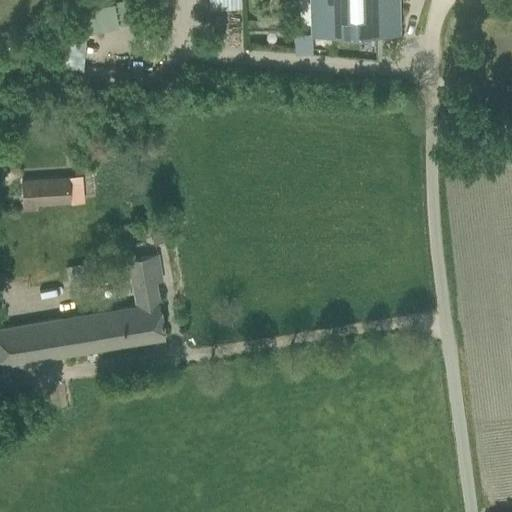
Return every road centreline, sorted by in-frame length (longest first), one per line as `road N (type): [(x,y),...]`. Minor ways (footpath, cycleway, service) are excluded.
road 1 (track): [(470,511),(434,209),(429,15),(440,0)]
road 2 (unknown): [(384,42),(217,60),(185,41),(182,0)]
